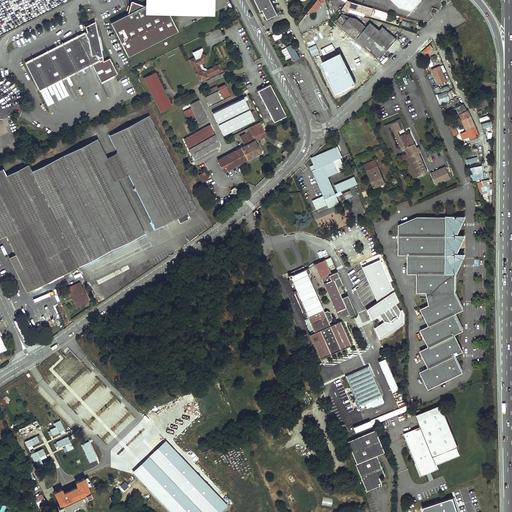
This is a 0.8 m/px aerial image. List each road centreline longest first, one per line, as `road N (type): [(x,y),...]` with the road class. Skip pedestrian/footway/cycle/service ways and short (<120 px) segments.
road 1 (motorway): [(510,121),(510,511)]
road 2 (tertiary): [(36,356),(228,224),(290,165),(305,136)]
road 3 (residential): [(332,125),(448,19)]
road 4 (tertiary): [(239,0),(304,126)]
road 5 (motorway): [(476,0),(495,32),(510,121)]
road 6 (motorway): [(510,0),(510,121)]
